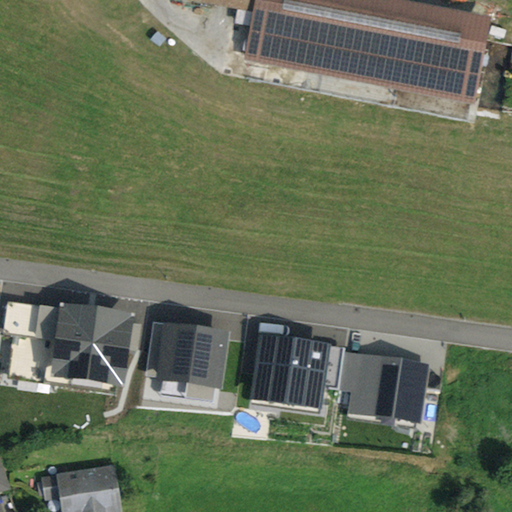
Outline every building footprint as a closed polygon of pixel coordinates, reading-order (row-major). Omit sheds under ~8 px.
[(239,87),(475,137),(497,39),(338,5),(339,0),(188,0),(186,14),(251,28),(239,87)] [(130,318),(21,304),(12,369),(122,383),(130,318)] [(225,335),(165,326),(157,379),(217,387),(225,335)] [(321,344),(262,334),(254,394),(315,403),(321,344)] [(441,373),(361,361),(356,393),(376,396),(373,416),(417,422),(422,391),(438,393),(441,373)] [(0,511),(1,511),(0,504),(0,503),(15,500),(6,466),(0,467),(0,511)] [(120,511),(115,469),(53,476),(57,511),(120,511)]
